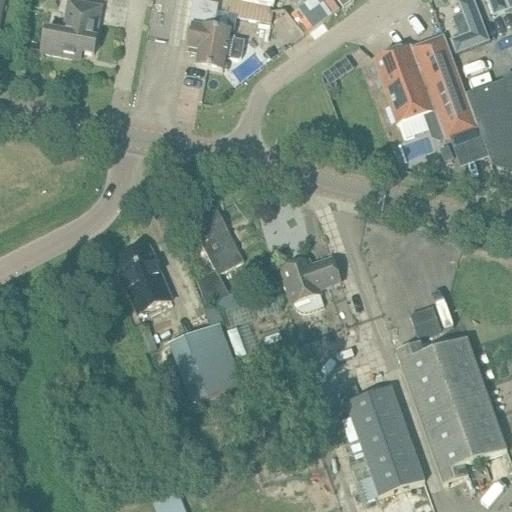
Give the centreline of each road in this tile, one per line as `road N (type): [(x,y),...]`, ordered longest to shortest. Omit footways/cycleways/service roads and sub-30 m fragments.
road 1 (tertiary): [(240,159),(511,227)]
road 2 (residential): [(240,159),(264,90),(387,0)]
road 3 (unclassified): [(0,271),(108,209),(128,136)]
road 4 (tertiary): [(0,109),(128,136)]
